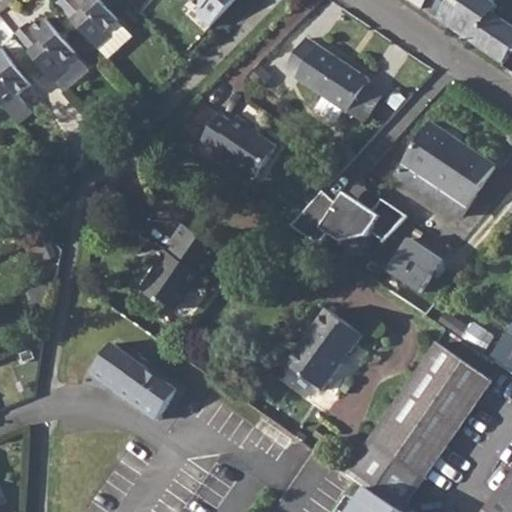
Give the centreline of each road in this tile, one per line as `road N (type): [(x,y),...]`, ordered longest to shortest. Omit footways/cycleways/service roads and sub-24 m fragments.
road 1 (residential): [(274,0),(93,179)]
road 2 (residential): [(372,0),(511,97)]
